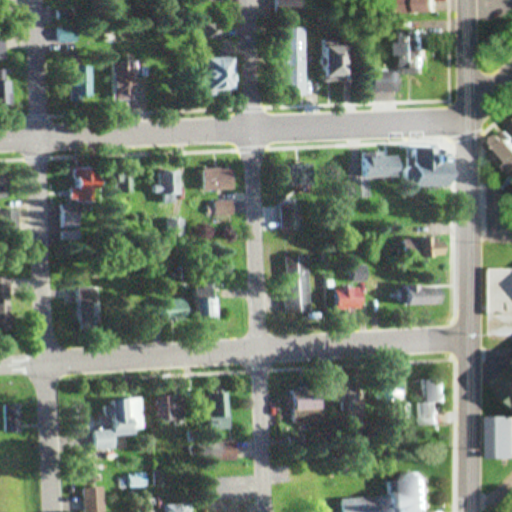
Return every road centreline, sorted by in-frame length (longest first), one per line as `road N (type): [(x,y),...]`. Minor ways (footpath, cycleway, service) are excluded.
road 1 (residential): [(51,511),(32,0)]
road 2 (residential): [(250,0),(265,511)]
road 3 (residential): [(471,511),(463,0)]
road 4 (residential): [(0,140),(465,116)]
road 5 (residential): [(472,339),(47,365)]
